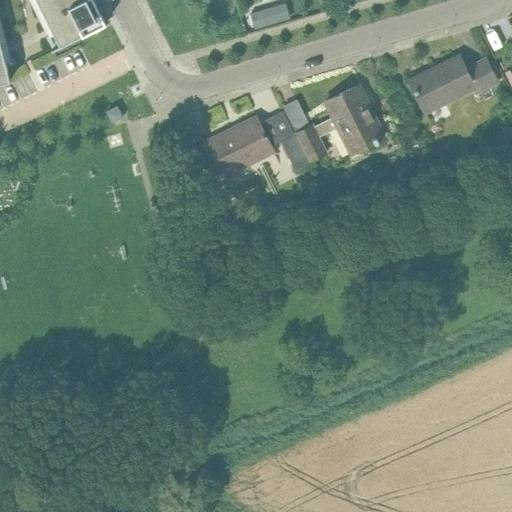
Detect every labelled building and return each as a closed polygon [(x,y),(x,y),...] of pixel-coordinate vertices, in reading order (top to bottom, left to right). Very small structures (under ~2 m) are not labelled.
[(0,0),(0,82),(10,80),(8,71),(0,40),(0,0),(37,0),(59,44),(52,48),(52,49),(53,49),(66,42),(73,39),(82,35),(93,29),(94,29),(104,24),(106,23),(94,0),(0,0)] [(286,5),(251,15),(255,28),(289,18),(286,5)] [(466,69),(459,55),(409,80),(425,113),(474,89),(476,93),(497,83),(494,77),(486,59),(466,69)] [(384,137),(367,103),(358,85),(325,101),(333,117),(313,127),(312,125),(296,133),(310,161),(326,153),(318,138),(337,128),(350,154),(384,137)] [(112,122),(122,116),(117,106),(107,112),(112,122)] [(257,119),(203,146),(212,163),(222,183),(234,177),(232,174),(275,153),(271,145),(266,137),(257,119)] [(404,151),(418,144),(411,130),(397,137),(404,151)] [(294,134),(280,141),(286,153),(294,170),(308,163),(294,134)]
